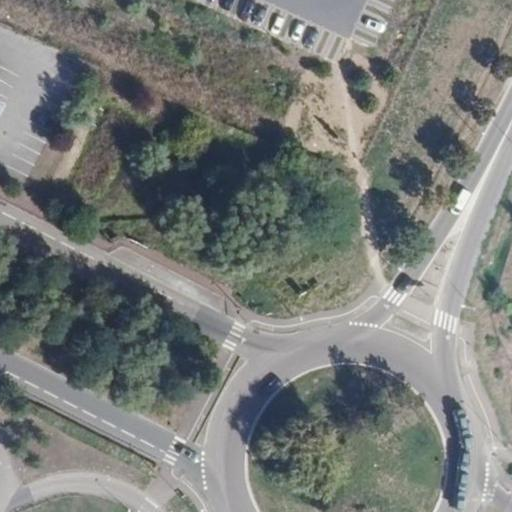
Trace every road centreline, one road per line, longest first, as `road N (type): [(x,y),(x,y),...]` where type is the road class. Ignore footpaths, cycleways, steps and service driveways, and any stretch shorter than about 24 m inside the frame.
road 1 (primary): [(511,74),(433,238),(343,344)]
road 2 (unclassified): [(285,355),(0,216)]
road 3 (primary): [(511,103),(389,307),(359,341)]
road 4 (primary): [(435,377),(466,256),(511,134)]
road 5 (unclassified): [(0,362),(225,479)]
road 6 (primary): [(445,388),(450,311),(511,178)]
road 7 (primary): [(285,355),(236,413),(225,479)]
